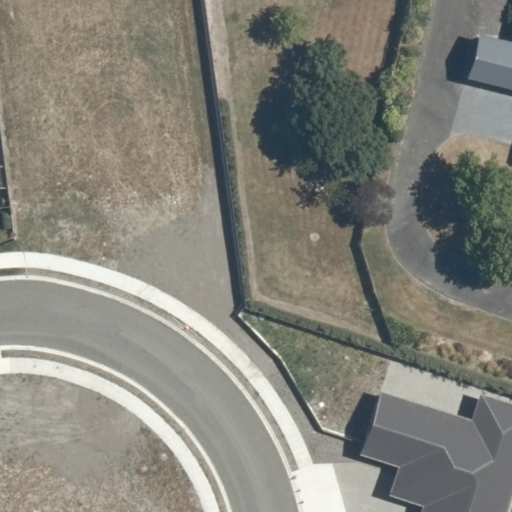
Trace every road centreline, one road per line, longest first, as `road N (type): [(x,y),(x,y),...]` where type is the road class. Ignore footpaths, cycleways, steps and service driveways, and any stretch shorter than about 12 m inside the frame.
road 1 (residential): [(269,511),(250,420),(150,358)]
road 2 (residential): [(150,358),(54,313),(0,317)]
road 3 (unknown): [(149,511),(213,397)]
